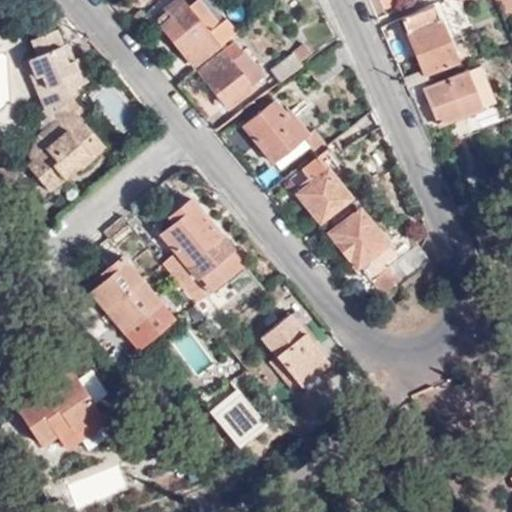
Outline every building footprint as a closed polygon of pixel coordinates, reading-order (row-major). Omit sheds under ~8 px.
[(236,29),(225,16),(217,23),(200,0),(194,0),(188,5),(183,0),(172,0),(165,6),(166,8),(158,15),(157,18),(183,50),(185,50),(194,63),(236,29)] [(511,0),(461,0),(463,2),(468,0),(495,0),(502,16),(511,12),(511,0)] [(433,3),(401,16),(424,71),(455,59),(433,3)] [(72,95),(78,90),(75,82),(87,76),(79,53),(77,54),(68,36),(63,37),(57,25),(35,35),(40,48),(29,53),(37,71),(41,69),(48,82),(44,84),(51,101),(54,101),(57,108),(72,95)] [(233,38),(200,65),(197,67),(225,104),(250,86),(248,83),(260,75),(233,38)] [(281,80),(303,63),(301,60),(314,50),(303,38),(268,65),(281,80)] [(332,50),(307,69),(320,85),(344,68),(332,50)] [(466,71),(478,99),(489,94),(477,67),(466,71)] [(41,69),(37,71),(34,72),(47,103),(51,101),(44,84),(48,82),(41,69)] [(430,101),(439,124),(480,106),(478,99),(466,71),(465,70),(424,87),(430,101)] [(88,114),(72,95),(57,108),(52,112),(57,118),(83,149),(90,159),(104,147),(82,120),(88,114)] [(275,160),(303,136),(309,131),(289,105),(283,109),(274,99),(243,125),(275,160)] [(414,107),(425,129),(439,124),(430,101),(414,107)] [(380,126),(370,106),(334,137),(343,151),(380,126)] [(133,134),(142,147),(156,135),(158,118),(156,116),(133,134)] [(83,149),(57,118),(43,129),(35,139),(35,144),(31,156),(34,162),(29,167),(49,192),(66,179),(59,169),(83,149)] [(303,136),(316,152),(327,143),(313,127),(309,131),(303,136)] [(334,137),(327,143),(329,145),(337,155),(343,151),(334,137)] [(337,155),(329,145),(303,168),(312,179),(301,189),(323,219),(350,196),(325,166),(337,155)] [(66,179),(90,159),(83,149),(59,169),(66,179)] [(16,170),(0,170),(0,195),(3,195),(16,170)] [(213,287),(246,260),(192,193),(171,211),(177,219),(164,231),(213,287)] [(358,264),(362,262),(387,240),(359,207),(331,230),(358,264)] [(362,262),(375,278),(390,266),(386,261),(397,251),(387,240),(362,262)] [(373,280),(387,296),(432,258),(418,242),(390,266),(375,278),(373,280)] [(128,331),(164,301),(124,253),(104,270),(108,276),(92,289),(128,331)] [(165,262),(189,291),(197,301),(205,294),(173,254),(165,262)] [(300,383),(327,361),(287,314),(261,337),(276,355),(300,383)] [(300,383),(276,355),(269,362),(292,390),(300,383)] [(335,371),(327,361),(300,383),(308,393),(335,371)] [(74,432),(79,442),(82,440),(92,455),(121,436),(111,421),(106,424),(75,376),(57,388),(61,394),(40,408),(36,400),(20,411),(45,450),(60,441),(74,432)] [(236,383),(207,406),(238,443),(267,420),(236,383)] [(61,394),(57,388),(36,400),(40,408),(61,394)] [(66,450),(79,442),(74,432),(60,441),(66,450)] [(208,511),(221,505),(211,485),(185,496),(192,511),(208,511)] [(65,511),(57,486),(46,490),(51,511),(65,511)]
